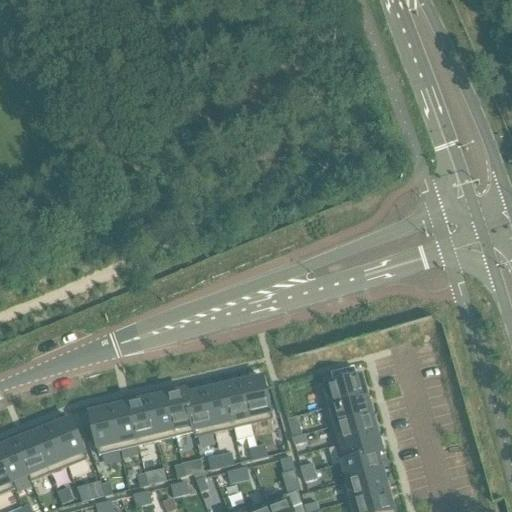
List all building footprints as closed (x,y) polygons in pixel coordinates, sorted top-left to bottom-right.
[(335,386),(320,391),(326,412),(333,409),(367,400),(361,379),(354,381),(350,370),(332,375),(335,386)] [(264,381),(243,385),(253,427),(274,423),(264,381)] [(243,385),(224,390),(233,425),(234,432),(253,427),(243,385)] [(224,390),(206,394),(214,429),(216,436),(234,432),(233,425),(224,390)] [(185,394),(167,398),(176,434),(177,440),(194,436),(195,436),(187,399),(188,398),(187,394),(185,394)] [(188,398),(187,399),(195,436),(194,436),(195,441),(216,436),(214,429),(206,394),(188,398)] [(167,398),(149,403),(157,438),(158,445),(177,440),(176,434),(167,398)] [(333,409),(326,412),(331,430),(372,418),(367,400),(333,409)] [(149,403),(130,407),(140,449),(158,445),(157,438),(149,403)] [(130,407),(111,411),(120,447),(121,453),(140,449),(130,407)] [(298,410),(286,414),(289,421),(300,418),(298,410)] [(111,411),(90,416),(98,451),(100,458),(121,453),(120,447),(111,411)] [(372,418),(331,430),(336,449),(378,437),(372,418)] [(289,422),(288,422),(290,429),(293,440),(303,438),(300,427),(298,419),(289,422)] [(72,422),(52,430),(66,464),(68,470),(88,462),(85,455),(72,422)] [(52,430),(34,437),(51,477),(68,470),(66,464),(52,430)] [(34,437),(16,445),(30,478),(29,478),(32,485),(51,477),(34,437)] [(303,438),(293,440),(295,448),(296,448),(307,445),(305,437),(303,438)] [(378,437),(336,449),(341,468),(344,467),(343,466),(378,457),(383,456),(378,437)] [(16,445),(0,451),(0,455),(12,485),(13,485),(29,478),(30,478),(16,445)] [(266,448),(258,449),(260,461),(268,460),(266,448)] [(258,449),(250,451),(253,463),(260,461),(258,449)] [(0,455),(0,497),(16,492),(13,485),(12,485),(0,455)] [(232,456),(220,458),(223,470),(235,467),(232,456)] [(378,457),(343,466),(344,467),(348,484),(349,485),(383,475),(380,463),(378,457)] [(220,458),(209,461),(211,473),(223,470),(220,458)] [(292,460),(281,464),(284,475),(296,472),(292,460)] [(191,465),(184,467),(186,479),(194,477),(191,465)] [(313,466),(301,469),(304,477),(315,474),(313,466)] [(183,467),(175,469),(178,481),(186,479),(183,467)] [(248,471),(236,474),(239,485),(250,483),(248,471)] [(236,474),(228,475),(231,487),(239,485),(236,474)] [(304,477),(306,485),(318,482),(315,474),(304,477)] [(154,475),(146,477),(149,489),(157,487),(154,475)] [(348,484),(341,485),(347,505),(388,494),(383,475),(349,485),(348,484)] [(146,477),(138,479),(141,490),(149,488),(146,477)] [(205,481),(197,484),(201,495),(209,493),(205,481)] [(101,485),(94,486),(95,490),(98,501),(105,499),(101,485)] [(111,485),(103,487),(103,488),(106,499),(113,497),(111,485)] [(187,485),(179,487),(182,499),(190,497),(187,485)] [(179,487),(171,489),(174,501),(182,499),(179,487)] [(69,491),(58,496),(62,507),(73,502),(69,491)] [(393,511),(388,494),(347,505),(348,511),(393,511)] [(150,495),(142,497),(145,508),(153,507),(150,495)] [(58,496),(51,499),(55,510),(62,507),(58,496)] [(142,497),(134,499),(137,510),(145,508),(142,497)] [(292,511),(287,497),(267,505),(269,511),(292,511)]
